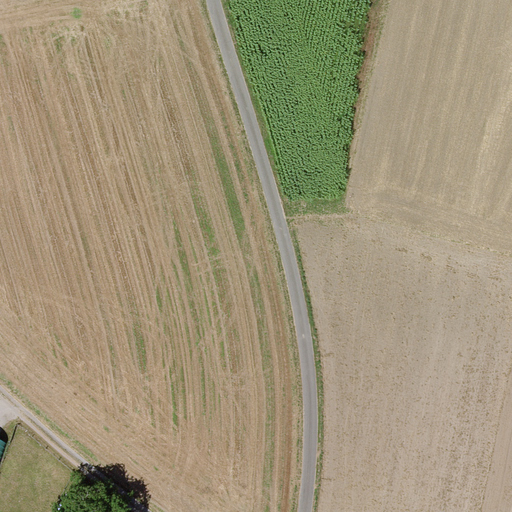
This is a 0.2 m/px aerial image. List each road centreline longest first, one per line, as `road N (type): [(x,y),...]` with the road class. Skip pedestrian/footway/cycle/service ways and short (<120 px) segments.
road 1 (residential): [(214,0),(296,283),(312,437),(305,511)]
road 2 (track): [(142,511),(0,393)]
